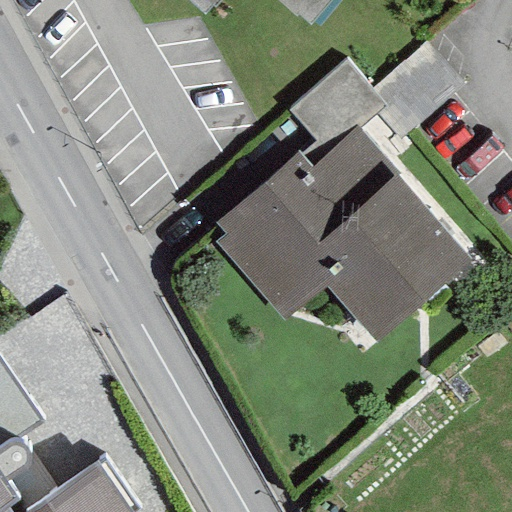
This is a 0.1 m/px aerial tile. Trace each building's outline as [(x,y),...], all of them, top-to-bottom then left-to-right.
[(184,0),(204,16),(211,5),(213,8),(220,0),(276,0),(296,17),(298,12),(310,23),(328,0),(184,0)] [(313,141),(298,154),(310,166),(357,127),(382,106),(346,60),(285,111),(313,141)] [(296,152),(214,223),(224,234),(214,243),(283,320),(325,287),(376,342),(469,260),(395,176),(399,174),(357,127),(310,166),(298,154),(296,152)] [(0,449),(9,443),(40,422),(0,359),(0,449)] [(132,511),(137,507),(103,458),(56,489),(36,459),(27,449),(19,442),(9,443),(0,449),(0,511),(132,511)]
